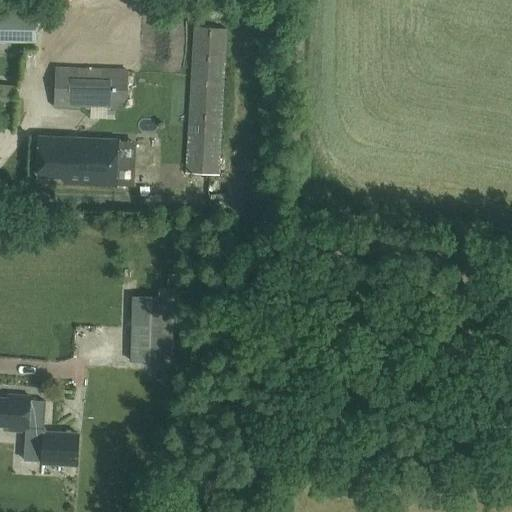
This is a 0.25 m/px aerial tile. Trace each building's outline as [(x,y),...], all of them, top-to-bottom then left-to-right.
[(59,59),(91,60),(89,99),(119,101),(121,61),(131,61),(133,14),(61,11),(59,59)] [(0,14),(0,42),(35,44),(36,16),(0,14)] [(219,175),(227,28),(193,26),(184,172),(219,175)] [(0,101),(15,103),(17,76),(0,74),(0,101)] [(65,176),(65,183),(116,185),(117,139),(83,137),(83,143),(71,143),(72,138),(40,137),(38,175),(65,176)] [(164,272),(163,287),(175,287),(175,288),(177,288),(177,273),(164,272)] [(174,325),(175,288),(175,287),(163,287),(159,287),(158,295),(132,295),(131,361),(173,361),(173,325),(174,325)] [(97,391),(98,367),(69,367),(69,390),(97,391)] [(28,432),(29,427),(45,428),(46,402),(31,401),(31,396),(9,395),(9,399),(0,398),(0,425),(11,426),(11,431),(28,432)] [(80,434),(45,432),(43,463),(78,465),(80,434)]
